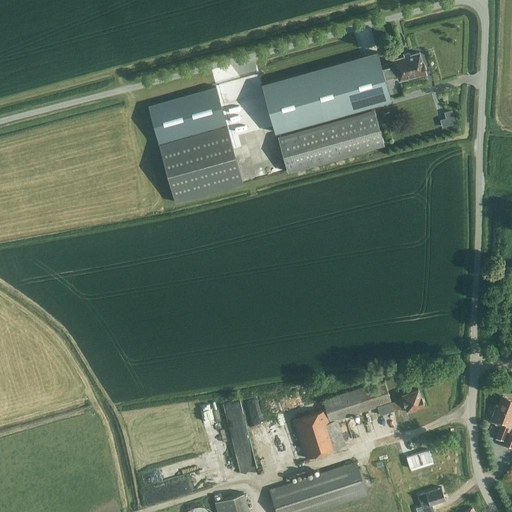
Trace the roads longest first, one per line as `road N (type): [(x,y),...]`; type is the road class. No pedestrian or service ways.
road 1 (unclassified): [(494,511),(472,417),(485,0)]
road 2 (unclassified): [(0,123),(463,0)]
road 3 (track): [(472,417),(143,511)]
